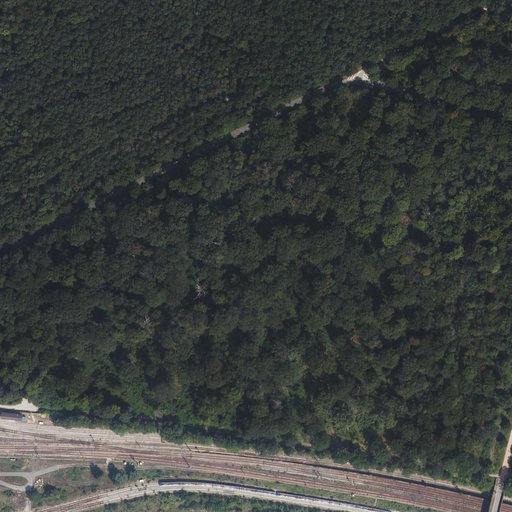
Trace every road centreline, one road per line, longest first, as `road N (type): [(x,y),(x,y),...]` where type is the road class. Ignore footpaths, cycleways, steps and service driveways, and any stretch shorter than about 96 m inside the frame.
road 1 (tertiary): [(511,115),(349,78),(327,81),(0,251)]
road 2 (track): [(0,404),(150,418),(501,476)]
road 3 (track): [(30,477),(64,466),(169,468),(443,511)]
